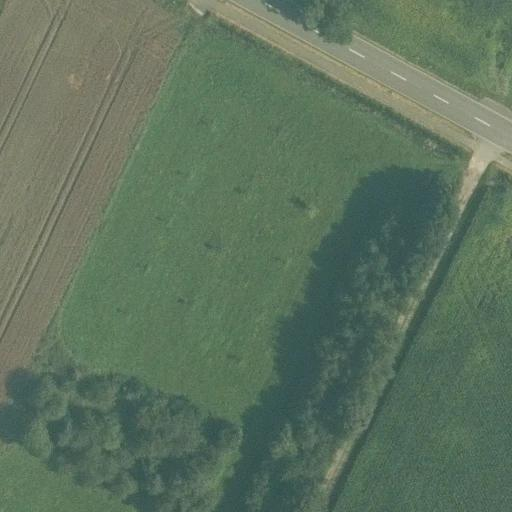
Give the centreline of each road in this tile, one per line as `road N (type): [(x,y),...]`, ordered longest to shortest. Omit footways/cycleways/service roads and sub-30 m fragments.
road 1 (track): [(313,511),(487,133)]
road 2 (tertiary): [(247,0),(511,145)]
